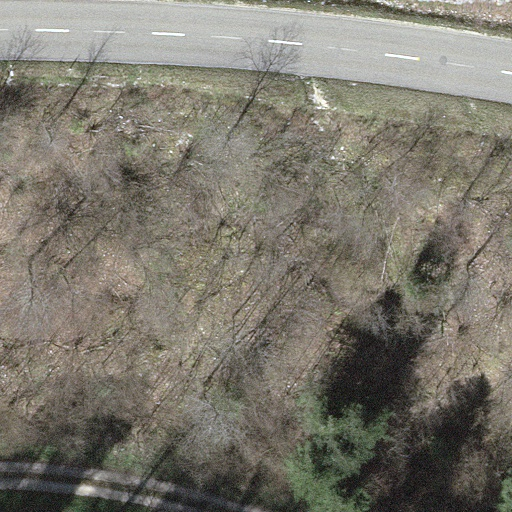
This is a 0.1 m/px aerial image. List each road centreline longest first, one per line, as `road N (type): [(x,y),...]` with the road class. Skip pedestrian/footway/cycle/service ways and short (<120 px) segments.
road 1 (tertiary): [(511,75),(315,45),(0,31)]
road 2 (track): [(159,511),(0,490)]
